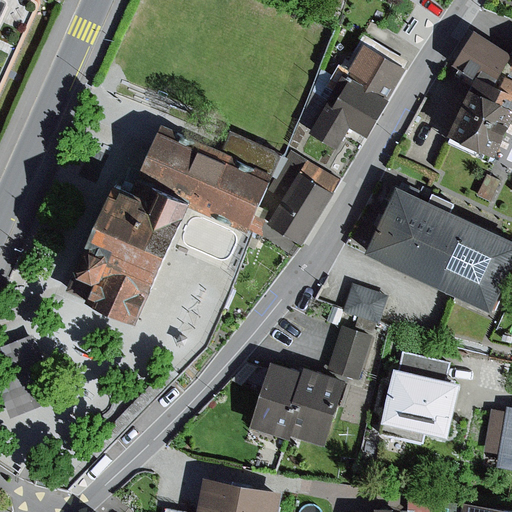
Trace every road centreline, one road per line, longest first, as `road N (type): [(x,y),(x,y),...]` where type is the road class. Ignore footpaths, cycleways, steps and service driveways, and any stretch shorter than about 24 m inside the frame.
road 1 (residential): [(63,511),(285,283),(463,0)]
road 2 (residential): [(98,0),(0,221)]
